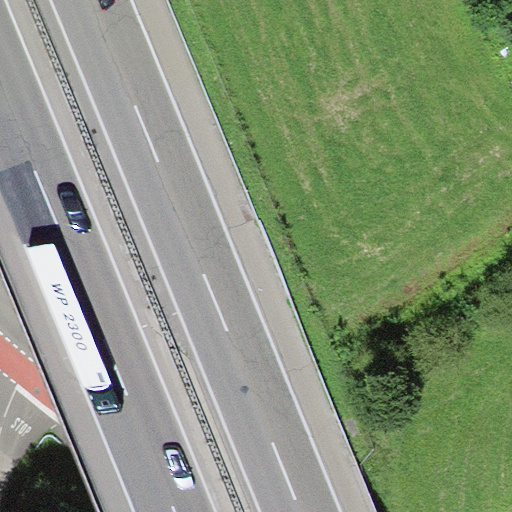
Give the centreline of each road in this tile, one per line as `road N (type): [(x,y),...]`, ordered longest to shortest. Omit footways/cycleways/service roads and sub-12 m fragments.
road 1 (motorway): [(302,511),(89,0)]
road 2 (motorway): [(0,89),(175,511)]
road 3 (tertiary): [(266,511),(43,325)]
